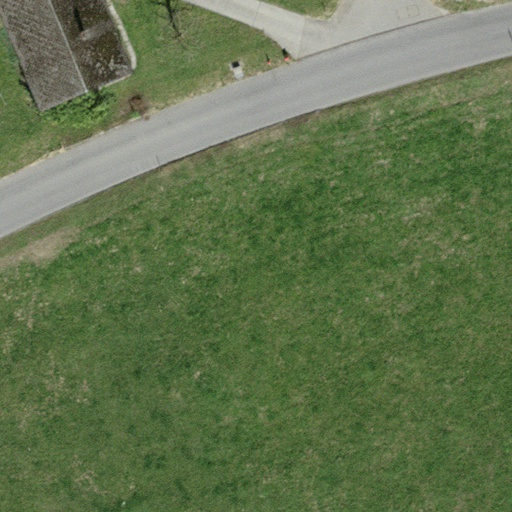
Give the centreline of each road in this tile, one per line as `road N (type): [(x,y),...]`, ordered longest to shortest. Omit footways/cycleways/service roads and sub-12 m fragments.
road 1 (tertiary): [(0,215),(146,143),(371,67)]
road 2 (unclassified): [(371,67),(305,33),(198,0)]
road 3 (tertiary): [(371,67),(511,33)]
